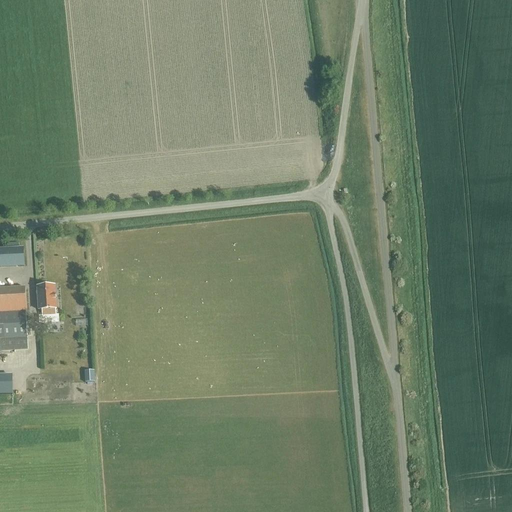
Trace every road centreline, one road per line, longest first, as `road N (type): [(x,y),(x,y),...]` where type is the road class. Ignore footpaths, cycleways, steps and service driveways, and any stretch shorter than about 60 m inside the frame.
road 1 (unclassified): [(393,377),(363,0)]
road 2 (unclassified): [(324,193),(0,226)]
road 3 (unclassified): [(366,511),(350,327),(324,193)]
road 4 (unclassified): [(393,377),(340,217),(324,193)]
road 5 (unclassified): [(324,193),(362,0)]
road 6 (unclassified): [(406,511),(393,377)]
